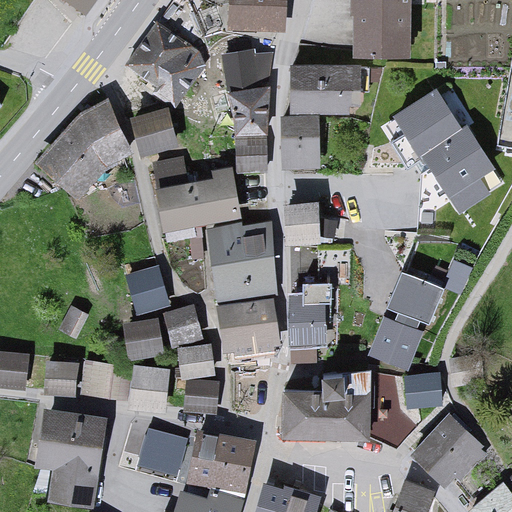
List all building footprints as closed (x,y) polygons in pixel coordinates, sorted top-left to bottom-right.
[(72,0),(84,8),(89,0),(72,0)] [(280,29),(281,0),(230,0),(229,27),(280,29)] [(406,0),(356,0),(357,54),(408,53),(406,0)] [(176,101),(208,57),(156,21),(125,65),(176,101)] [(271,136),(269,45),(226,46),(228,137),(271,136)] [(371,63),(294,62),(294,108),(354,108),(354,101),(367,102),(367,88),(371,88),(371,63)] [(455,213),(488,193),(476,173),(496,162),(472,122),(468,125),(442,82),(394,111),(455,213)] [(78,111),(35,160),(78,198),(106,167),(134,155),(109,97),(78,111)] [(183,150),(172,102),(132,111),(143,159),(183,150)] [(324,165),(324,114),(288,114),(287,165),(324,165)] [(238,166),(268,166),(268,138),(238,139),(238,166)] [(233,164),(153,182),(163,230),(243,212),(241,204),(233,164)] [(241,204),(269,203),(267,170),(239,172),(241,204)] [(317,242),(315,207),(287,209),(289,244),(317,242)] [(270,228),(211,233),(222,354),(281,349),(270,228)] [(447,287),(465,293),(475,267),(457,260),(447,287)] [(170,302),(162,261),(125,268),(133,309),(170,302)] [(331,304),(330,286),(304,287),(304,300),(291,300),(292,345),(325,344),(323,304),(331,304)] [(206,338),(197,299),(165,306),(175,352),(180,348),(184,375),(215,372),(212,340),(206,338)] [(427,326),(389,309),(370,352),(409,368),(427,326)] [(160,316),(120,325),(128,361),(167,353),(160,316)] [(25,358),(0,355),(0,385),(23,388),(25,358)] [(84,395),(112,399),(117,363),(89,360),(84,395)] [(133,363),(127,403),(165,409),(172,368),(133,363)] [(77,366),(49,364),(47,392),(74,394),(77,366)] [(440,368),(405,370),(407,407),(442,405),(440,368)] [(285,437),(366,438),(368,375),(323,381),(324,396),(285,396),(285,437)] [(217,383),(188,381),(185,410),(215,412),(217,383)] [(51,499),(91,504),(102,422),(46,414),(39,466),(55,468),(51,499)] [(482,449),(455,420),(420,453),(447,482),(482,449)] [(181,475),(189,435),(149,428),(142,467),(181,475)] [(202,431),(191,478),(248,490),(258,442),(202,431)] [(511,511),(511,475),(470,511),(511,511)] [(316,511),(320,500),(267,483),(257,511),(316,511)] [(405,483),(394,511),(424,511),(432,494),(405,483)] [(180,486),(171,511),(239,511),(242,506),(180,486)]
